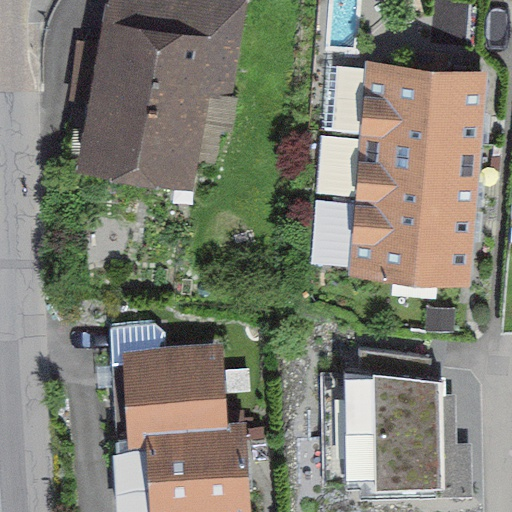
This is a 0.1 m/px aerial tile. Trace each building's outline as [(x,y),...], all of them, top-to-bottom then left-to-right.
[(240,0),(97,0),(74,164),(181,179),(194,89),(227,93),(240,0)] [(366,61),(358,150),(477,154),(483,69),(366,61)] [(358,150),(354,217),(472,225),(477,154),(358,150)] [(354,217),(349,282),(468,290),(472,225),(354,217)] [(215,341),(110,350),(116,425),(221,417),(215,341)] [(436,383),(339,366),(341,460),(373,493),(433,487),(436,383)] [(138,443),(144,511),(242,511),(235,434),(138,443)]
